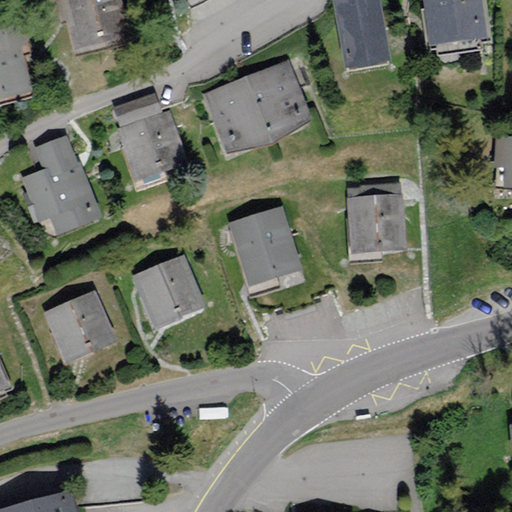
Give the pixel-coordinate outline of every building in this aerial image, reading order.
[(110,0),(53,0),(49,1),(63,58),(122,43),(110,0)] [(384,63),(377,0),(374,0),(328,4),(333,68),(384,63)] [(474,0),(416,0),(421,52),(479,46),(474,0)] [(0,102),(23,97),(7,27),(0,29),(0,102)] [(280,67),(195,97),(215,152),(300,122),(280,67)] [(147,100),(107,113),(127,182),(178,166),(164,115),(152,119),(147,100)] [(37,176),(22,181),(41,240),(92,223),(74,165),(67,167),(59,141),(29,151),(37,176)] [(511,142),(493,141),(490,189),(511,190),(511,142)] [(397,255),(398,186),(341,185),(340,254),(397,255)] [(279,220),(225,236),(239,285),(293,269),(279,220)] [(178,262),(131,280),(150,327),(196,309),(178,262)] [(90,296),(40,315),(59,365),(109,346),(90,296)] [(225,407),(200,408),(200,418),(225,417),(225,407)] [(62,511),(58,497),(6,511),(62,511)]
